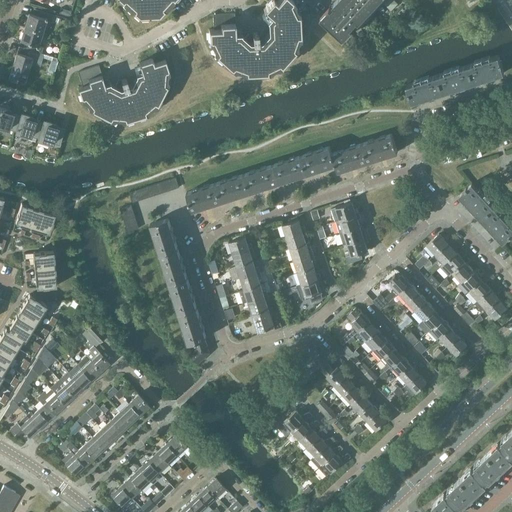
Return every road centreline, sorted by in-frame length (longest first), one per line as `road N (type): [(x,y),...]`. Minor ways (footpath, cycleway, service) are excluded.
road 1 (residential): [(251,221),(214,234),(201,253),(227,347),(287,333)]
road 2 (residential): [(423,158),(507,122),(492,98),(434,116),(425,138)]
road 3 (residential): [(23,458),(114,369),(126,370),(166,412)]
road 4 (tertiary): [(511,366),(379,488)]
road 5 (tertiary): [(392,501),(511,391)]
road 6 (residential): [(403,422),(311,323)]
road 7 (residential): [(444,384),(354,289)]
road 8 (residential): [(485,345),(394,251)]
road 9 (residential): [(77,497),(166,412)]
